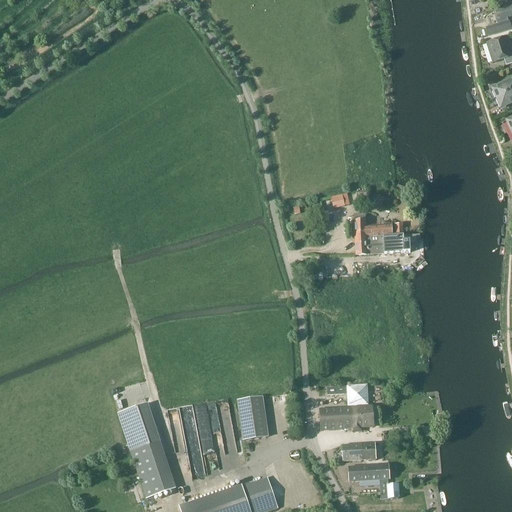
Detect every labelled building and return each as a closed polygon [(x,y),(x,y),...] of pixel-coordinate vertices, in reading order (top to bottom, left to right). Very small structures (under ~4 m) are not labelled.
[(508,22),(507,18),(511,16),(511,6),(494,12),(497,22),(503,20),(504,23),(508,22)] [(489,36),(500,33),(498,25),(487,29),(489,36)] [(511,51),(507,36),(486,43),(493,64),(504,60),(506,66),(511,64),(511,51)] [(511,79),(500,85),(501,86),(493,89),(501,108),(511,102),(511,79)] [(349,205),(346,193),(329,197),(330,200),(320,202),(322,211),(349,205)] [(367,207),(366,195),(356,195),(357,208),(367,207)] [(355,257),(367,256),(366,240),(403,238),(402,226),(365,228),(365,218),(354,218),(355,257)] [(403,244),(403,238),(366,240),(367,256),(410,254),(409,243),(403,244)] [(367,388),(348,389),(349,408),(368,407),(367,388)] [(268,438),(263,399),(239,402),(244,442),(268,438)] [(175,491),(146,405),(118,414),(147,501),(175,491)] [(322,432),(352,431),(352,434),(361,433),(361,430),(373,429),(372,409),(320,412),(322,432)] [(375,463),(374,446),(342,447),(343,464),(371,462),(371,463),(375,463)] [(388,465),(348,468),(349,483),(359,483),(360,487),(380,486),(379,481),(390,481),(388,465)] [(267,479),(180,510),(180,511),(268,511),(277,509),(267,479)] [(397,487),(387,487),(388,502),(398,501),(397,487)]
